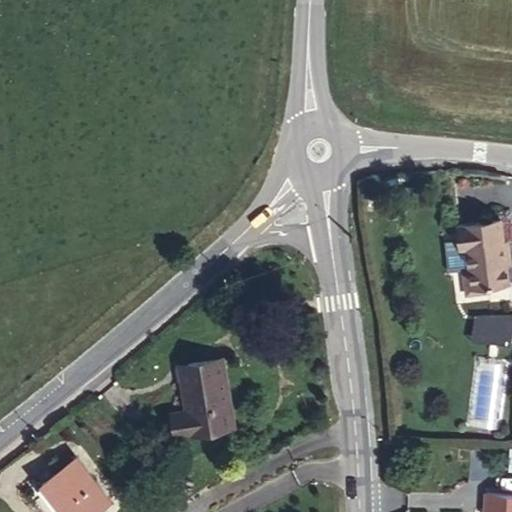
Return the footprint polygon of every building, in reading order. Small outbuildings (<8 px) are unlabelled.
[(508,241),(504,242),(501,219),(460,225),(463,248),(467,247),(470,271),(464,271),(467,294),(489,291),(488,285),(493,285),(493,284),(509,282),(507,263),(510,262),(508,241)] [(511,315),(477,314),(475,343),(511,345),(511,315)] [(175,435),(233,426),(222,356),(179,364),(188,410),(172,412),(175,435)] [(64,511),(95,511),(110,500),(76,456),(42,483),(64,511)] [(484,511),(511,511),(511,494),(486,493),(484,511)]
